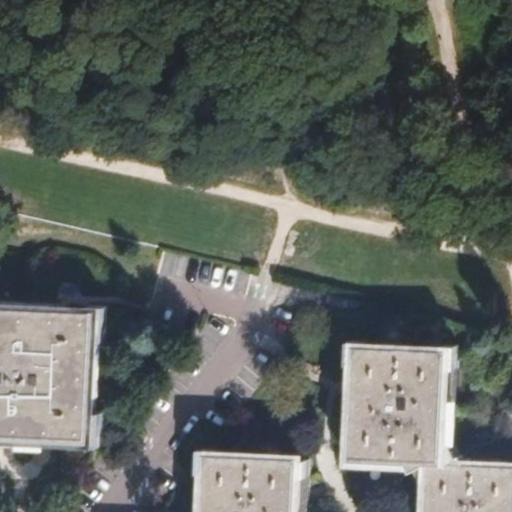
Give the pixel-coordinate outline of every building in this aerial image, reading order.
[(0,421),(38,423),(37,443),(76,444),(77,422),(84,422),(88,338),(81,338),(82,315),(0,311),(0,421)] [(419,467),(433,468),(433,451),(437,373),(431,373),(432,354),(349,351),(349,369),(344,369),(341,415),(339,447),(345,448),(344,464),(395,466),(400,475),(416,467),(419,467)] [(0,441),(29,443),(37,443),(38,423),(0,421),(0,441)] [(198,481),(195,511),(289,511),(290,485),(292,460),(196,457),(198,481)] [(433,472),(433,468),(419,467),(418,489),(416,511),(510,511),(511,493),(505,493),(506,475),(454,473),(433,472)]
